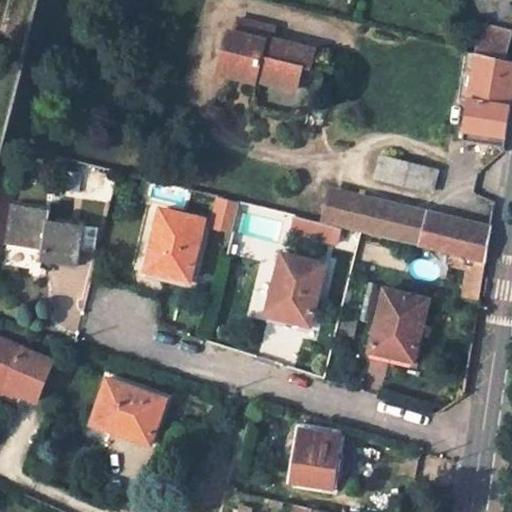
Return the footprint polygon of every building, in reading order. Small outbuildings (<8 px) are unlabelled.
[(278,26),(241,17),(238,30),(233,29),(223,72),(260,80),(260,77),(300,87),(304,64),(313,66),(318,47),(275,36),(278,26)] [(504,59),(511,30),(483,24),(477,52),(504,59)] [(459,96),(468,97),(476,51),(466,49),(459,96)] [(469,97),(465,128),(485,131),(484,142),(503,145),(511,84),(511,60),(504,59),(477,52),(476,51),(468,97),(469,97)] [(463,138),(484,142),(485,131),(465,128),(463,138)] [(436,170),(370,153),(366,173),(431,190),(436,170)] [(233,230),(237,199),(216,196),(211,227),(233,230)] [(48,209),(11,204),(5,243),(42,249),(41,258),(79,265),(84,225),(47,219),(48,209)] [(411,208),(403,240),(419,244),(426,213),(411,208)] [(205,219),(162,209),(147,268),(189,279),(205,219)] [(491,228),(426,213),(419,244),(468,256),(485,260),(491,228)] [(325,264),(283,252),(267,313),(310,324),(325,264)] [(462,295),(479,298),(485,260),(468,256),(462,295)] [(427,298),(384,289),(370,349),(413,359),(427,298)] [(56,356),(0,334),(0,381),(40,397),(56,356)] [(166,398),(107,378),(91,424),(150,443),(166,398)] [(341,433),(302,428),(294,480),(333,486),(341,433)] [(292,511),(312,511),(314,507),(295,503),(292,511)]
